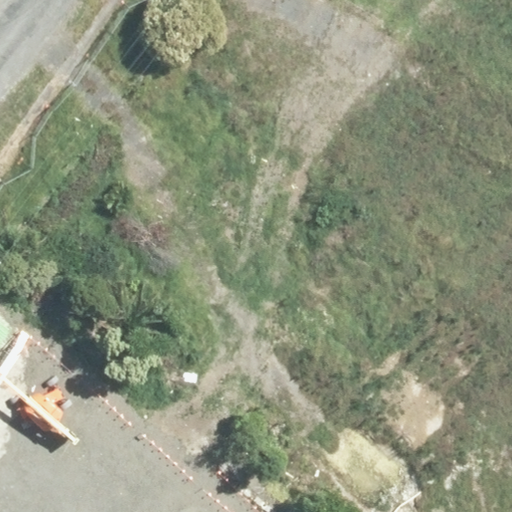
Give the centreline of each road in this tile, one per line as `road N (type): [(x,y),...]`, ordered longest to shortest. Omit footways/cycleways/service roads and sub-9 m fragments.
road 1 (unknown): [(113,511),(163,476),(271,351),(377,274)]
road 2 (unknown): [(377,274),(330,380),(275,466),(260,511)]
road 3 (unknown): [(377,274),(511,91)]
